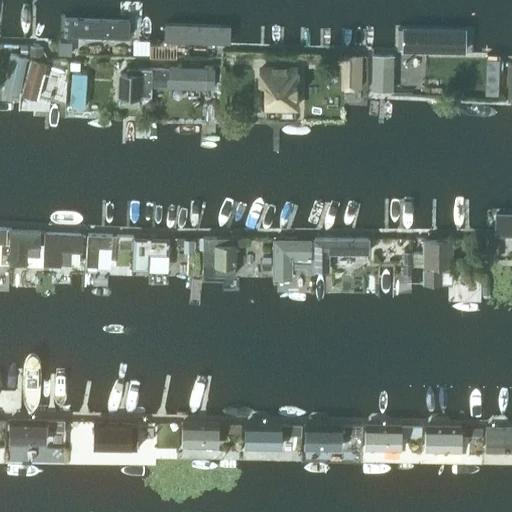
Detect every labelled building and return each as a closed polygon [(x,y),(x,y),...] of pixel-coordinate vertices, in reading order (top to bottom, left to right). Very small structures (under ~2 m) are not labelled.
[(128,20),(62,19),(62,35),(127,37),(128,20)] [(238,25),(160,23),(161,39),(238,42),(238,25)] [(396,31),(396,53),(457,53),(457,31),(396,31)] [(148,40),(148,54),(158,54),(157,40),(148,40)] [(61,41),(60,55),(74,55),(75,42),(61,41)] [(31,46),(31,55),(45,56),(46,47),(31,46)] [(363,54),(344,53),(343,87),(362,88),(363,54)] [(391,55),(367,54),(366,95),(390,95),(391,55)] [(25,58),(14,55),(5,86),(16,90),(25,58)] [(44,61),(29,57),(19,93),(34,98),(44,61)] [(168,69),(167,86),(167,87),(206,88),(207,67),(168,66),(168,69)] [(286,67),(259,67),(259,70),(257,70),(257,89),(264,88),(264,111),(299,111),(299,73),(287,73),(286,67)] [(138,74),(120,73),(119,104),(139,105),(139,96),(151,96),(152,86),(152,68),(139,68),(138,74)] [(168,69),(152,68),(152,86),(167,86),(168,69)] [(84,71),(70,70),(68,105),(83,106),(84,71)] [(511,209),(494,209),(493,235),(511,235),(511,209)] [(40,229),(9,228),(8,264),(26,264),(26,253),(33,253),(37,250),(37,246),(40,246),(40,229)] [(82,233),(44,231),(42,265),(61,266),(62,250),(81,251),(82,233)] [(486,232),(486,260),(496,260),(497,236),(492,236),(492,232),(486,232)] [(111,234),(87,233),(85,265),(98,266),(99,247),(111,247),(111,234)] [(169,237),(132,236),(131,269),(149,270),(150,254),(168,255),(169,237)] [(203,265),(215,265),(215,274),(235,275),(235,244),(216,244),(216,237),(203,237),(203,265)] [(311,237),(272,237),(272,277),(292,277),(292,257),(311,257),(311,237)] [(313,272),(330,272),(330,255),(369,255),(369,238),(314,238),(313,272)] [(452,239),(423,238),(422,284),(451,284),(452,239)] [(131,239),(119,239),(119,248),(131,248),(131,239)] [(195,241),(186,241),(186,254),(195,254),(195,241)] [(404,252),(404,264),(412,264),(412,252),(404,252)] [(263,257),(263,270),(271,270),(272,257),(263,257)] [(404,264),(404,275),(411,275),(412,264),(404,264)] [(46,444),(46,420),(10,420),(9,443),(46,444)] [(91,451),(139,452),(140,422),(92,421),(91,451)] [(182,446),(218,447),(218,423),(182,422),(182,446)] [(245,424),(245,448),(281,449),(281,424),(245,424)] [(305,424),(304,449),(341,449),(341,425),(305,424)] [(365,425),(365,450),(401,450),(402,426),(365,425)] [(511,427),(485,427),(485,452),(511,452),(511,427)] [(425,429),(425,449),(462,449),(462,430),(425,429)]
